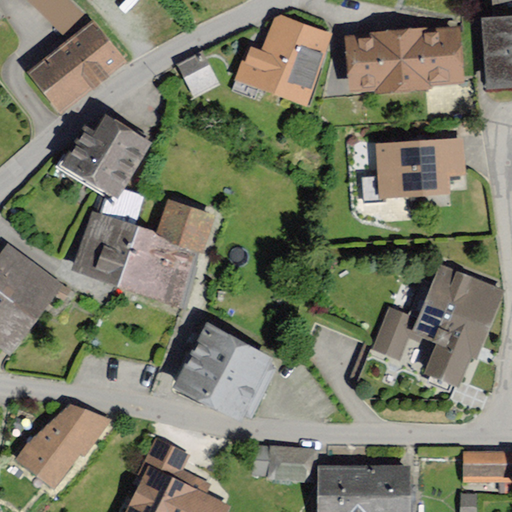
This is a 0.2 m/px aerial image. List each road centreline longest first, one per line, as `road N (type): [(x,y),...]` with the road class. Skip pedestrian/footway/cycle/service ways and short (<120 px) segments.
road 1 (residential): [(0,384),(262,431),(493,433)]
road 2 (residential): [(284,0),(162,55),(0,184)]
